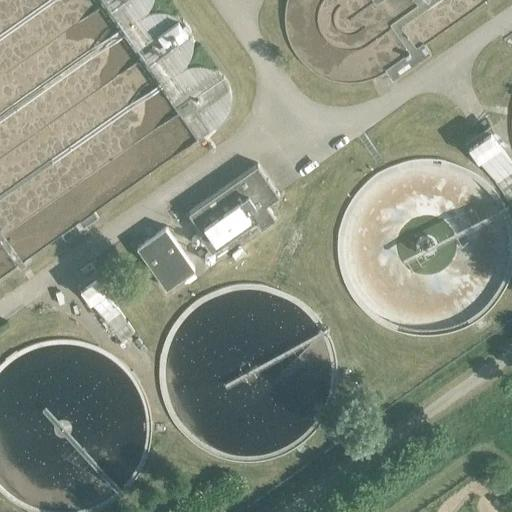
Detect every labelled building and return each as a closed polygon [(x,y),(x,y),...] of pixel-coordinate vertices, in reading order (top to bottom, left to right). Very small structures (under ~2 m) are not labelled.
[(511,163),(488,129),(469,142),(506,195),(511,190),(511,163)] [(257,163),(236,178),(189,211),(220,256),(275,217),(266,203),(279,194),(257,163)] [(168,210),(172,217),(182,210),(177,204),(168,210)] [(167,289),(196,269),(166,227),(138,247),(167,289)] [(96,306),(116,334),(121,341),(133,332),(109,297),(110,296),(95,275),(80,286),(95,307),(96,306)]
